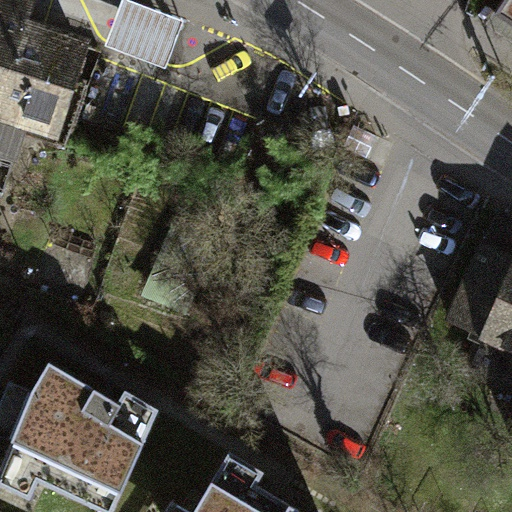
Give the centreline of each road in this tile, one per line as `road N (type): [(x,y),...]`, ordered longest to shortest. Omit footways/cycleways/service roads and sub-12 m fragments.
road 1 (tertiary): [(511,151),(287,0)]
road 2 (unknown): [(449,155),(332,344)]
